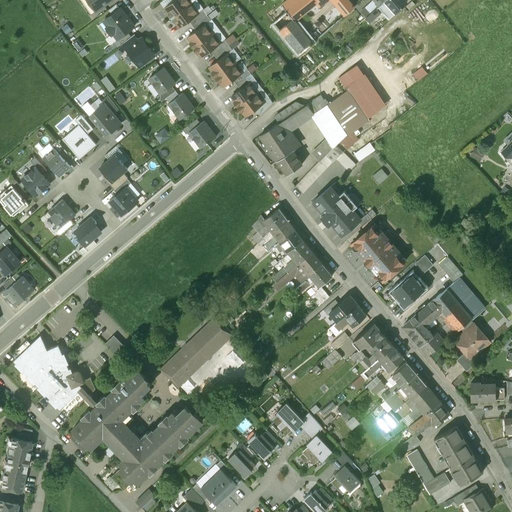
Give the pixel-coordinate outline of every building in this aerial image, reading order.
[(88,0),(96,11),(111,0),(88,0)] [(188,0),(173,0),(169,4),(165,7),(169,12),(167,13),(171,18),(191,3),(188,0)] [(299,16),(318,0),(317,0),(302,0),(287,13),(288,13),(266,31),(290,60),(312,41),(315,41),(326,32),(318,23),(306,33),(297,23),(301,19),(299,16)] [(354,7),(348,0),(340,0),(337,4),(342,10),(333,17),(336,23),(354,7)] [(371,14),(384,2),(381,0),(377,0),(365,11),(367,13),(369,12),(371,14)] [(408,1),(406,0),(386,0),(384,2),(388,7),(390,9),(388,11),(392,16),(408,1)] [(373,20),(388,7),(384,2),(371,14),(373,16),(371,18),(373,20)] [(184,24),(189,21),(190,21),(191,19),(198,13),(191,3),(171,18),(175,23),(176,22),(180,27),(184,24)] [(120,9),(104,21),(108,27),(107,28),(112,34),(113,33),(118,39),(127,32),(134,27),(120,9)] [(190,21),(189,21),(192,26),(207,15),(203,9),(198,13),(191,19),(190,21)] [(192,26),(196,30),(196,29),(198,29),(206,23),(206,24),(211,20),(207,15),(192,26)] [(194,48),(213,33),(206,24),(206,23),(198,29),(196,29),(196,30),(192,34),(188,37),(191,42),(190,43),(194,48)] [(131,37),(127,32),(118,39),(113,43),(116,47),(131,37)] [(211,51),(212,50),(213,49),(221,43),(220,42),(213,33),(194,48),(197,53),(199,52),(202,57),(207,54),(211,51)] [(134,34),(120,45),(124,51),(126,49),(138,40),(134,34)] [(142,37),(138,40),(126,49),(140,66),(155,55),(150,48),(149,49),(146,44),(147,44),(142,37)] [(214,55),(229,44),(225,39),(220,42),(221,43),(213,49),(212,50),(211,51),(214,55)] [(220,58),(228,52),(228,53),(233,50),(229,44),(214,55),(217,59),(218,58),(220,58)] [(216,77),(235,62),(228,53),(228,52),(220,58),(218,58),(217,59),(214,63),(209,66),(213,71),(212,72),(216,77)] [(235,78),(242,72),(242,71),(235,62),(216,77),(219,82),(220,81),(224,86),(228,82),(233,80),(234,79),(235,78)] [(329,103),(348,133),(367,119),(366,118),(386,106),(365,72),(357,64),(339,77),(348,91),(329,103)] [(172,86),(175,83),(163,67),(149,78),(161,94),(172,86)] [(236,85),(246,77),(251,74),(247,68),(242,71),(242,72),(235,78),(234,79),(233,80),(236,85)] [(242,88),(250,82),(246,77),(236,85),(240,89),(241,88),(242,88)] [(238,107),(257,92),(250,82),(242,88),(241,88),(240,89),(236,93),(232,96),(235,101),(234,102),(238,107)] [(176,91),(172,86),(161,94),(158,96),(161,101),(166,98),(176,91)] [(179,95),(176,91),(166,98),(170,103),(179,95)] [(242,112),(243,111),(246,116),(251,113),(256,110),(257,109),(257,108),(265,102),(265,101),(257,92),(238,107),(242,112)] [(179,95),(170,103),(169,103),(180,119),(194,108),(183,93),(179,95)] [(256,110),(259,115),(273,102),(269,98),(265,101),(265,102),(257,108),(257,109),(256,110)] [(96,112),(91,117),(106,134),(111,129),(112,130),(121,123),(105,103),(95,111),(96,112)] [(312,114),(327,139),(333,147),(336,144),(348,133),(329,103),(314,113),(312,114)] [(261,134),(278,160),(293,150),(296,148),(286,132),(312,114),(314,113),(308,104),(261,134)] [(182,129),(186,134),(189,132),(200,123),(197,118),(182,129)] [(200,123),(189,132),(201,148),(216,137),(204,121),(200,123)] [(79,125),(62,139),(79,159),(96,144),(79,125)] [(160,142),(170,134),(163,126),(154,134),(160,142)] [(312,153),(319,161),(325,155),(333,147),(327,139),(312,153)] [(325,155),(333,162),(336,159),(343,151),(336,144),(325,155)] [(356,154),(360,159),(374,149),(371,144),(356,154)] [(511,146),(509,144),(502,151),(511,161),(511,146)] [(470,156),(480,161),(485,151),(475,147),(470,156)] [(59,176),(70,166),(55,148),(44,158),(59,176)] [(293,150),(278,160),(287,174),(302,164),(293,150)] [(343,151),(336,159),(349,172),(357,164),(343,151)] [(128,169),(115,154),(99,168),(112,182),(128,169)] [(302,193),(333,162),(325,155),(319,161),(295,186),(302,193)] [(36,196),(50,184),(36,167),(22,179),(36,196)] [(387,177),(380,170),(373,176),(379,183),(387,177)] [(22,198),(12,185),(0,195),(0,200),(13,216),(19,211),(20,212),(28,205),(24,200),(23,200),(21,198),(22,198)] [(358,221),(361,218),(353,209),(357,206),(344,190),(339,195),(331,186),(313,201),(324,214),(322,216),(329,224),(331,222),(342,235),(358,221)] [(138,201),(126,187),(110,201),(121,215),(138,201)] [(75,215),(62,199),(49,211),(53,215),(51,217),(56,223),(58,222),(62,226),(75,215)] [(271,229),(286,218),(279,208),(265,219),(271,229)] [(358,221),(362,225),(376,214),(372,209),(361,218),(358,221)] [(97,223),(91,217),(75,231),(80,236),(78,238),(85,246),(102,232),(95,224),(97,223)] [(280,241),(295,230),(286,218),(271,229),(277,237),(280,241)] [(359,228),(363,233),(375,223),(371,219),(359,228)] [(363,233),(352,243),(383,279),(406,260),(375,223),(363,233)] [(289,252),(304,241),(302,239),(295,230),(280,241),(285,248),(287,250),(289,252)] [(271,248),(280,241),(277,237),(273,241),(271,239),(265,244),(266,246),(268,245),(271,248)] [(0,252),(7,247),(11,243),(8,238),(0,244),(0,252)] [(285,248),(280,241),(271,248),(273,252),(272,253),(274,255),(280,251),(281,251),(285,248)] [(299,263),(312,251),(304,241),(289,252),(294,258),(298,263),(299,263)] [(20,262),(7,247),(0,252),(0,269),(5,275),(20,262)] [(303,282),(324,264),(312,251),(299,263),(302,266),(301,269),(295,275),(302,283),(303,282)] [(423,273),(433,265),(425,255),(415,264),(423,273)] [(298,263),(294,258),(273,277),(277,282),(298,263)] [(286,262),(282,258),(277,263),(280,267),(286,262)] [(302,266),(299,263),(298,263),(277,282),(274,285),(278,289),(295,275),(301,269),(302,266)] [(319,286),(332,275),(324,264),(303,282),(307,287),(312,282),(314,284),(316,283),(319,286)] [(428,287),(413,270),(389,291),(404,308),(428,287)] [(3,284),(7,289),(21,277),(17,273),(3,284)] [(34,290),(22,276),(21,277),(7,289),(4,291),(16,305),(34,290)] [(297,295),(307,287),(303,282),(302,283),(295,288),(297,290),(295,292),(297,295)] [(451,319),(459,329),(461,327),(472,319),(473,318),(447,289),(434,300),(443,311),(451,320),(451,319)] [(344,315),(357,304),(350,295),(330,312),(338,321),(344,315)] [(412,336),(425,326),(436,316),(443,311),(434,300),(403,325),(412,336)] [(357,304),(344,315),(353,326),(367,315),(357,304)] [(451,320),(443,311),(436,316),(444,325),(444,326),(451,320)] [(216,316),(161,368),(178,387),(230,338),(223,331),(227,328),(216,316)] [(451,320),(444,326),(444,325),(443,326),(452,335),(459,329),(451,319),(451,320)] [(472,319),(461,327),(465,332),(475,324),(472,319)] [(336,322),(329,328),(335,335),(342,329),(336,322)] [(371,346),(383,335),(374,323),(353,341),(359,349),(367,342),(371,346)] [(476,323),(475,324),(465,332),(456,340),(466,352),(471,358),(491,342),(476,323)] [(433,335),(425,326),(412,336),(421,345),(433,335)] [(433,336),(421,346),(428,355),(445,341),(437,332),(433,335),(433,336)] [(343,333),(330,343),(335,348),(339,345),(346,355),(354,348),(343,333)] [(100,399),(97,402),(90,394),(96,388),(90,377),(84,380),(79,369),(73,372),(71,368),(69,368),(67,364),(69,363),(64,353),(63,354),(59,345),(47,350),(41,335),(14,360),(17,362),(15,364),(23,372),(24,370),(28,374),(27,376),(34,383),(36,382),(39,386),(38,387),(45,395),(47,394),(50,397),(49,399),(57,407),(58,405),(67,415),(86,398),(95,407),(91,410),(90,408),(87,411),(84,413),(85,413),(82,416),(83,418),(75,426),(73,428),(76,431),(72,434),(85,448),(88,444),(91,447),(93,445),(94,446),(104,436),(112,445),(111,446),(115,450),(117,448),(126,456),(120,462),(123,465),(110,477),(123,490),(135,478),(138,482),(153,468),(156,471),(164,463),(161,460),(164,457),(166,459),(175,451),(173,449),(179,443),(181,445),(190,436),(188,435),(203,420),(191,409),(190,410),(185,406),(176,415),(173,411),(169,415),(167,413),(164,416),(162,418),(159,421),(161,423),(154,429),(152,427),(148,431),(147,430),(140,437),(125,422),(132,415),(129,412),(132,408),(134,410),(137,407),(139,405),(142,402),(141,401),(145,397),(141,393),(151,385),(146,380),(148,378),(140,370),(137,367),(135,369),(122,381),(120,379),(117,382),(115,384),(112,387),(114,389),(107,395),(105,394),(102,397),(102,396),(100,399)] [(114,335),(106,343),(119,356),(127,348),(114,335)] [(380,357),(393,346),(383,335),(371,346),(368,348),(372,352),(374,351),(376,353),(380,357)] [(384,362),(390,370),(404,358),(393,346),(380,357),(375,361),(372,364),(366,369),(363,372),(367,377),(384,362)] [(335,349),(326,357),(332,364),(341,357),(335,349)] [(476,364),(471,358),(466,352),(457,360),(466,371),(476,364)] [(375,361),(380,357),(376,353),(371,357),(375,361)] [(366,369),(372,364),(365,356),(360,361),(366,369)] [(403,385),(416,373),(407,362),(393,374),(403,385)] [(408,404),(428,386),(416,373),(403,385),(387,398),(395,407),(404,399),(408,404)] [(366,385),(370,390),(380,381),(376,376),(366,385)] [(471,383),(471,400),(504,399),(504,388),(496,388),(496,386),(481,386),(481,383),(471,383)] [(425,413),(440,402),(428,386),(408,404),(413,410),(410,413),(416,420),(425,413)] [(295,431),(300,425),(305,421),(302,419),(286,402),(277,411),(279,414),(272,419),(287,434),(293,428),(295,431)] [(440,402),(425,413),(430,420),(434,425),(449,414),(440,402)] [(377,420),(382,426),(394,415),(389,409),(377,420)] [(300,425),(304,429),(315,419),(309,412),(302,419),(305,421),(300,425)] [(430,420),(425,413),(416,420),(408,427),(414,435),(426,426),(425,425),(430,420)] [(351,428),(359,422),(354,415),(346,422),(351,428)] [(394,415),(382,426),(387,432),(399,421),(394,415)] [(315,419),(304,429),(312,438),(316,434),(317,434),(323,428),(315,419)] [(17,438),(29,441),(32,429),(20,426),(17,438)] [(434,439),(444,455),(466,442),(457,426),(434,439)] [(263,434),(272,444),(277,440),(267,430),(263,434)] [(248,440),(265,458),(272,451),(270,449),(274,446),(272,444),(263,434),(261,433),(258,436),(255,433),(248,440)] [(316,434),(312,438),(307,443),(309,445),(303,451),(314,463),(320,457),(323,460),(332,450),(317,434),(316,434)] [(31,441),(29,441),(17,438),(11,436),(9,444),(7,444),(6,451),(7,451),(6,459),(4,458),(3,463),(5,463),(3,471),(2,470),(0,477),(1,477),(0,483),(0,485),(20,490),(31,441)] [(240,449),(249,458),(253,454),(241,441),(236,445),(240,449)] [(444,455),(452,469),(474,455),(466,442),(444,455)] [(228,458),(245,476),(253,469),(251,468),(255,465),(249,458),(240,449),(237,453),(235,451),(228,458)] [(416,471),(426,465),(417,449),(407,456),(416,471)] [(343,451),(332,461),(340,469),(345,464),(348,467),(353,462),(343,451)] [(474,455),(452,469),(461,484),(484,471),(474,455)] [(221,468),(229,477),(233,473),(221,460),(216,464),(221,469),(221,468)] [(345,464),(340,469),(334,474),(336,476),(331,481),(342,494),(348,488),(350,490),(360,481),(348,467),(345,464)] [(424,485),(434,479),(426,465),(416,471),(424,485)] [(211,478),(227,495),(237,485),(232,480),(229,477),(221,468),(221,469),(211,478)] [(424,485),(430,495),(451,482),(445,473),(434,479),(424,485)] [(201,488),(209,496),(212,499),(217,504),(227,495),(211,478),(201,487),(201,488)] [(192,487),(205,500),(205,501),(209,496),(201,488),(201,487),(197,483),(192,487)] [(463,502),(465,501),(464,499),(480,490),(476,484),(452,498),(457,506),(463,502)] [(321,486),(317,491),(328,503),(332,498),(321,486)] [(181,495),(187,501),(187,500),(195,508),(196,507),(197,508),(205,500),(192,487),(183,496),(182,494),(181,495)] [(149,489),(136,501),(141,507),(154,494),(149,489)] [(465,501),(463,502),(469,511),(486,511),(493,508),(482,489),(480,490),(464,499),(465,501)] [(311,491),(303,498),(316,511),(323,511),(327,509),(326,507),(329,504),(328,503),(317,491),(316,490),(312,493),(311,491)] [(152,498),(142,507),(146,511),(156,502),(152,498)] [(15,511),(18,503),(0,499),(0,511),(15,511)] [(176,511),(177,511),(198,511),(195,508),(187,500),(187,501),(176,511)]
